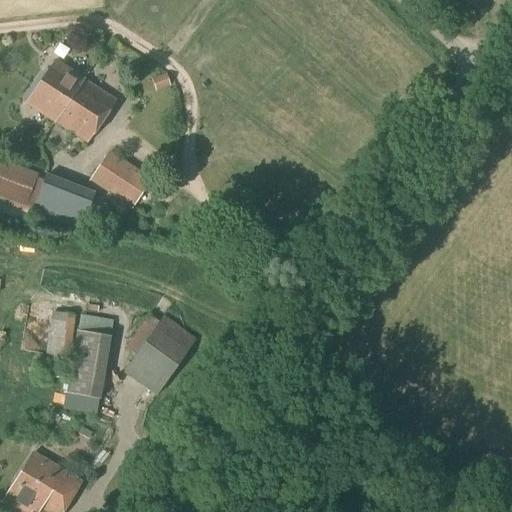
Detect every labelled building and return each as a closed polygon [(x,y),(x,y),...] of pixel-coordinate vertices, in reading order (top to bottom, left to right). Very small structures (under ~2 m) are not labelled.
[(115,102),(54,63),(25,104),(86,144),(115,102)] [(165,74),(149,80),(154,93),(170,88),(165,74)] [(132,206),(148,182),(107,155),(91,180),(132,206)] [(27,202),(33,205),(38,193),(44,177),(2,160),(0,166),(0,198),(25,208),(27,202)] [(57,178),(45,174),(44,177),(38,193),(49,198),(57,178)] [(79,234),(86,217),(93,197),(94,193),(82,189),(67,230),(79,234)] [(66,381),(76,316),(51,312),(41,377),(66,381)] [(158,324),(149,317),(126,349),(135,356),(124,372),(156,396),(195,341),(162,318),(158,324)] [(98,400),(109,337),(77,332),(66,395),(98,400)] [(62,511),(80,483),(32,453),(2,500),(23,511),(62,511)]
